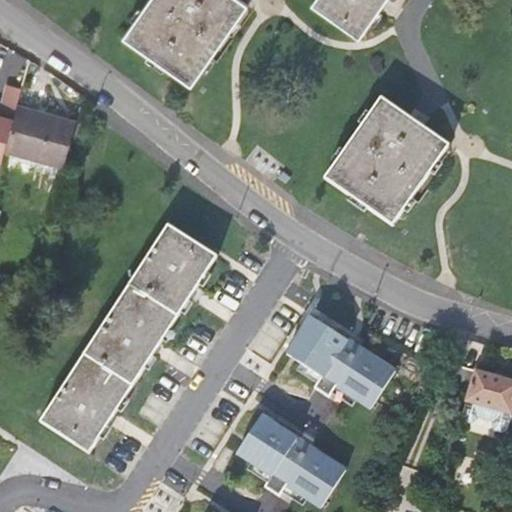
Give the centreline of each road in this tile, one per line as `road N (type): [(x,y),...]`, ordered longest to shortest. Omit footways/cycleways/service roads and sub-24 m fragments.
road 1 (residential): [(0,20),(352,275),(511,333)]
road 2 (unknown): [(113,105),(104,225),(78,310),(47,344),(0,347)]
